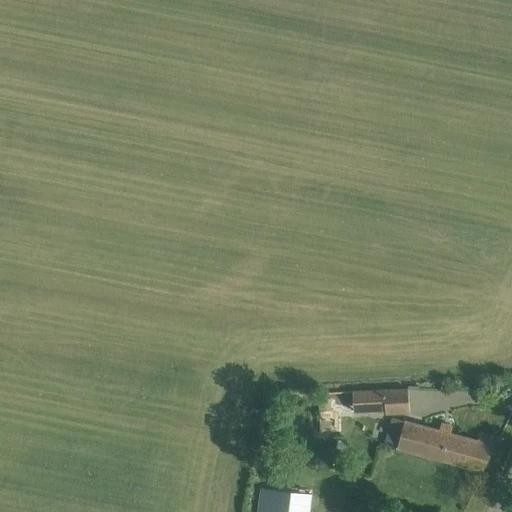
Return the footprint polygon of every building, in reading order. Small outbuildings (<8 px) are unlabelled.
[(383,412),(383,416),(407,415),(406,391),(362,393),(363,413),(383,412)] [(332,412),(319,412),(319,420),(332,420),(332,412)] [(390,420),(382,448),(439,463),(439,462),(480,472),(496,439),(479,435),(475,444),(446,437),(447,435),(390,420)] [(270,489),(267,511),(308,511),(311,494),(270,489)] [(379,511),(380,507),(364,502),(360,511),(379,511)]
